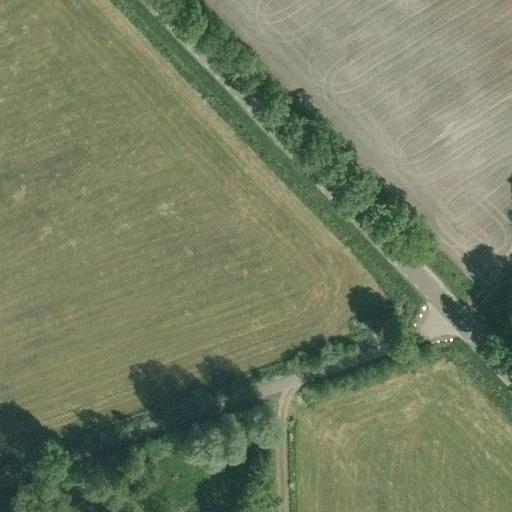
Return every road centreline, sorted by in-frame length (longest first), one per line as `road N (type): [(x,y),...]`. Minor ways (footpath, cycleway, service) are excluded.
road 1 (residential): [(459,316),(0,478)]
road 2 (unclassified): [(459,316),(156,0)]
